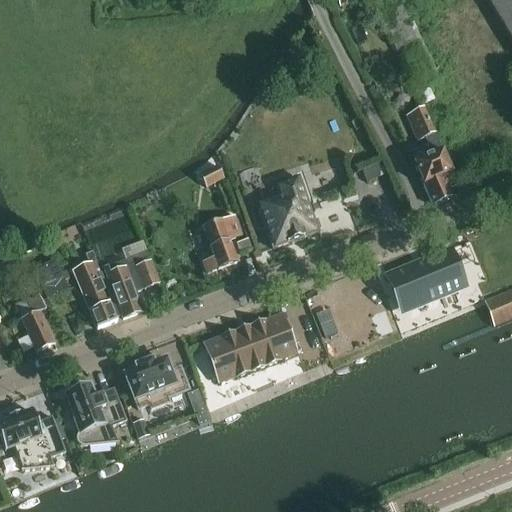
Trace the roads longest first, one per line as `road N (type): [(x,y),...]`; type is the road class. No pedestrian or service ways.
road 1 (tertiary): [(0,386),(511,185)]
road 2 (tertiary): [(400,511),(511,466)]
